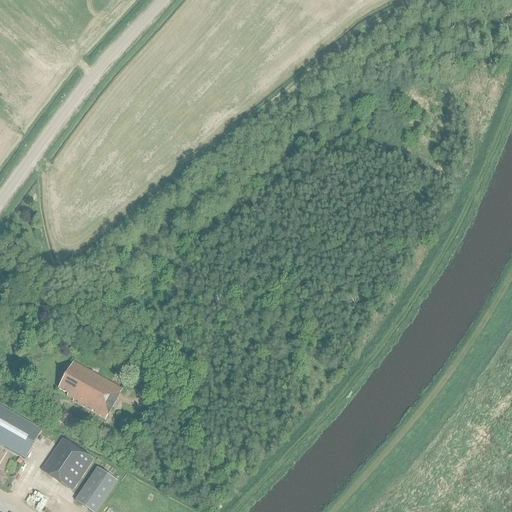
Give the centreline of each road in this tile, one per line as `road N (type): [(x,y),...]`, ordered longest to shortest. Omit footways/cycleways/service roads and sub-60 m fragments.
road 1 (track): [(234,511),(402,322),(469,201),(511,100)]
road 2 (track): [(340,511),(511,297)]
road 3 (unclassified): [(0,202),(92,74),(161,0)]
